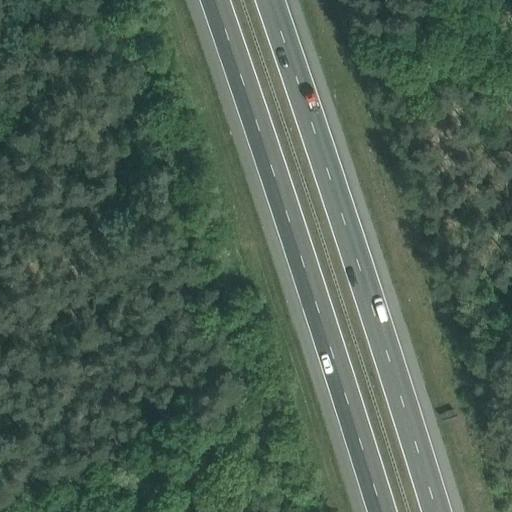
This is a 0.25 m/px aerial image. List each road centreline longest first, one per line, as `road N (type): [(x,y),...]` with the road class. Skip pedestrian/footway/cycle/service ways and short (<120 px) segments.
road 1 (motorway): [(441,511),(267,0)]
road 2 (motorway): [(212,0),(382,511)]
